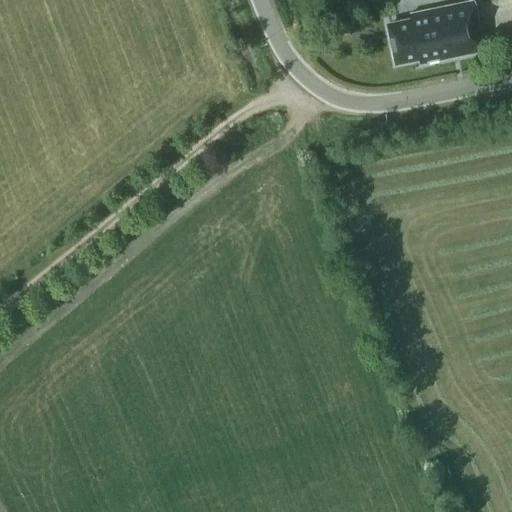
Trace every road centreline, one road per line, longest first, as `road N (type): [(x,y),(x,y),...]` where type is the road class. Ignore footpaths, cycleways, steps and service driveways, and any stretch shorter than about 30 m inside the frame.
road 1 (track): [(0,313),(240,112),(301,75)]
road 2 (tertiary): [(511,78),(403,102),(354,101),(301,75),(261,0)]
